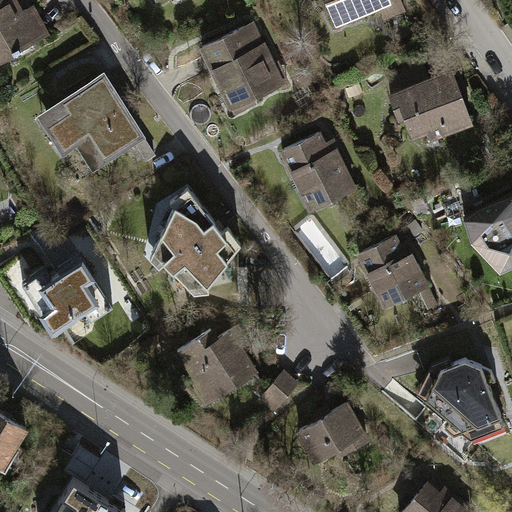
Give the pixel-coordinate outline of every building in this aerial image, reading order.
[(17,0),(0,0),(0,60),(21,49),(20,48),(48,33),(33,4),(23,10),(17,0)] [(326,0),(336,25),(394,3),(392,0),(326,0)] [(285,82),(254,20),(199,47),(231,109),(285,82)] [(402,88),(430,78),(423,58),(397,74),(402,88)] [(145,135),(102,70),(34,114),(60,155),(75,145),(91,170),(145,135)] [(402,88),(390,93),(398,115),(405,112),(413,134),(443,123),(446,129),(471,120),(452,70),(430,78),(402,88)] [(318,131),(279,149),(308,211),(359,188),(335,137),(323,143),(318,131)] [(222,229),(188,184),(169,198),(175,204),(150,256),(159,264),(164,259),(194,290),(208,289),(208,279),(240,242),(228,225),(222,229)] [(511,186),(462,214),(471,236),(501,267),(511,261),(511,186)] [(400,245),(394,232),(354,252),(383,311),(432,287),(410,240),(400,245)] [(44,265),(20,279),(51,329),(86,308),(91,316),(110,304),(79,254),(49,273),(44,265)] [(213,326),(173,353),(205,402),(256,369),(239,343),(242,342),(232,327),(219,335),(213,326)] [(505,419),(489,377),(495,374),(491,365),(465,352),(453,357),(451,350),(432,357),(417,385),(470,433),(505,419)] [(286,368),(260,397),(274,410),(300,380),(286,368)] [(372,439),(348,400),(328,412),(325,407),(314,414),(317,419),(295,432),(313,463),(338,449),(342,456),(372,439)] [(29,428),(0,408),(0,464),(4,467),(29,428)] [(123,511),(126,509),(74,477),(52,511),(123,511)] [(441,492),(428,480),(398,511),(470,511),(473,509),(446,486),(441,492)]
